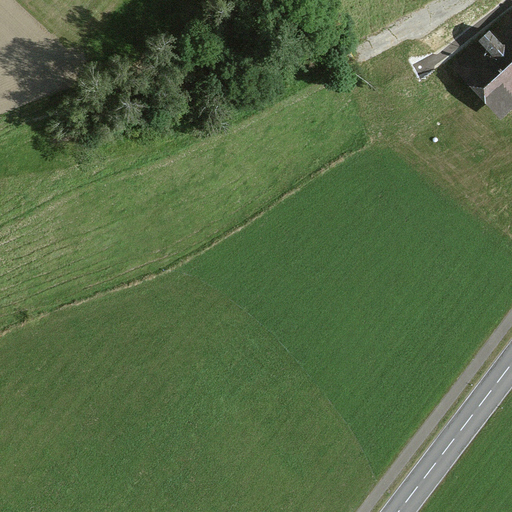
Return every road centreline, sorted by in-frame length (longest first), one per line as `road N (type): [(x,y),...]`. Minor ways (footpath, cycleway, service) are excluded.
road 1 (track): [(0,161),(70,154),(207,122),(458,0)]
road 2 (tertiary): [(398,511),(511,363)]
